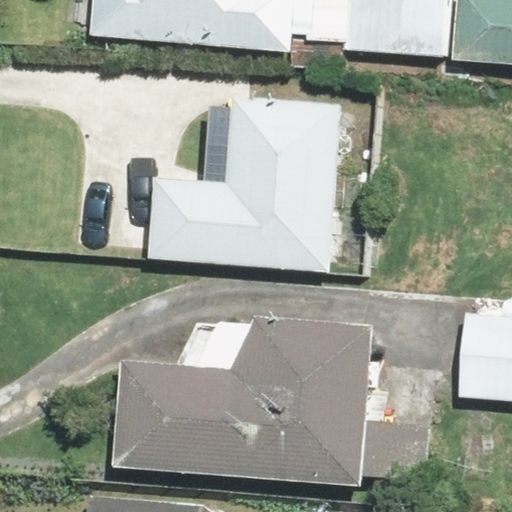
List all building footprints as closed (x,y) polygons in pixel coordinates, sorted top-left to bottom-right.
[(452,0),(97,0),(95,51),(450,72),(452,0)] [(511,87),(511,2),(467,1),(465,86),(511,87)] [(162,188),(158,272),(369,286),(378,116),(236,107),(232,193),(162,188)] [(511,303),(468,302),(464,402),(511,403),(511,303)] [(133,382),(128,485),(372,498),(378,336),(257,329),(255,388),(133,382)]
